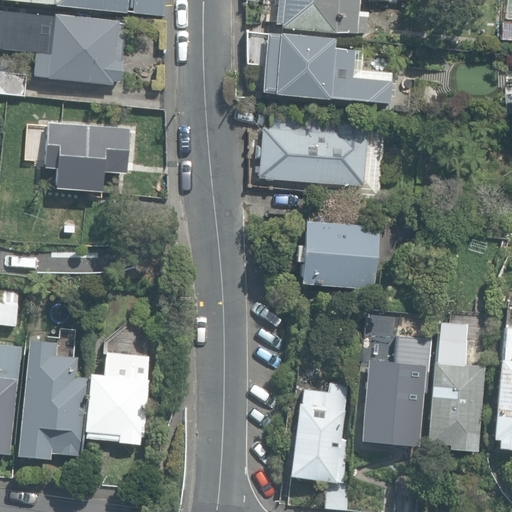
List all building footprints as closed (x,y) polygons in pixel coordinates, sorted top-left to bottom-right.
[(0,0),(126,11),(126,0),(0,0)] [(131,0),(131,12),(163,15),(162,0),(131,0)] [(280,28),(356,35),(356,33),(365,34),(367,12),(358,11),(358,0),(245,0),(246,0),(267,2),(265,21),(274,22),(274,24),(280,24),(280,28)] [(46,78),(111,84),(111,81),(119,82),(124,25),(117,24),(117,21),(33,13),(29,46),(35,46),(32,74),(46,75),(46,78)] [(500,40),(511,40),(511,21),(501,21),(500,40)] [(329,98),(390,102),(391,80),(389,80),(390,72),(361,70),(363,50),(334,47),(334,38),(280,34),(267,33),(245,31),(245,33),(245,64),(264,66),(262,92),(274,93),(274,94),(329,98)] [(0,94),(24,97),(26,75),(12,74),(13,60),(0,58),(0,94)] [(257,178),(362,185),(367,118),(271,111),(270,128),(261,128),(260,145),(255,145),(254,159),(259,159),(257,178)] [(54,187),(101,190),(103,171),(126,173),(129,128),(47,122),(43,167),(54,167),(53,187),(54,187)] [(270,209),(307,213),(310,190),(273,186),(270,209)] [(363,210),(374,211),(376,197),(364,196),(363,210)] [(53,226),(76,228),(78,200),(56,198),(53,226)] [(300,283),(373,288),(378,227),(303,222),(302,246),(295,245),(294,261),(301,261),(300,283)] [(483,239),(453,235),(448,267),(478,271),(483,239)] [(0,324),(14,326),(18,286),(0,284),(0,324)] [(447,449),(476,452),(483,366),(464,364),(467,324),(452,323),(453,313),(439,312),(436,361),(432,361),(425,443),(448,444),(447,449)] [(414,324),(428,326),(429,314),(415,313),(414,324)] [(499,447),(511,448),(511,328),(506,328),(503,360),(501,360),(494,439),(500,439),(499,447)] [(360,441),(418,446),(423,393),(426,393),(431,338),(396,335),(394,361),(367,359),(360,441)] [(16,456),(49,459),(50,452),(79,455),(86,376),(74,375),(76,356),(55,354),(56,342),(27,339),(16,456)] [(0,452),(9,453),(16,378),(15,378),(18,345),(0,343),(0,452)] [(117,441),(143,444),(149,378),(147,377),(148,356),(105,352),(103,373),(89,372),(84,430),(87,430),(86,436),(117,439),(117,441)] [(325,508),(346,510),(347,472),(343,472),(346,451),(339,450),(347,394),(303,389),(302,393),(297,392),(296,400),(301,401),(300,404),(298,404),(288,476),(327,481),(325,508)] [(392,511),(413,511),(416,475),(396,473),(392,511)] [(414,511),(434,511),(437,476),(418,474),(414,511)] [(483,511),(500,511),(502,496),(485,495),(483,511)]
